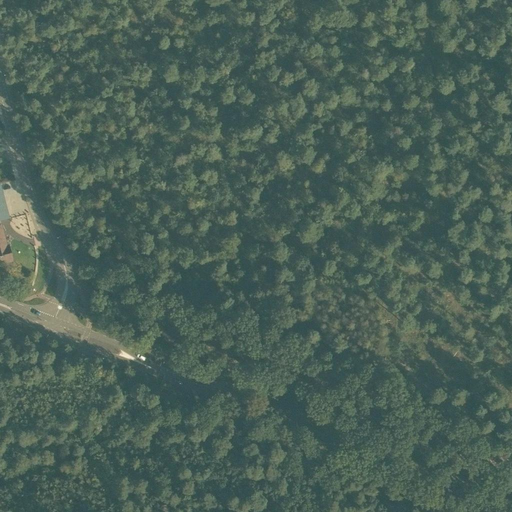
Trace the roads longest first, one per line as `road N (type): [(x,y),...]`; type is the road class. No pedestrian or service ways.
road 1 (track): [(481,505),(425,0)]
road 2 (secondary): [(496,511),(51,325)]
road 3 (track): [(264,415),(203,0)]
road 4 (unclassified): [(51,325),(66,275),(33,207),(0,83)]
